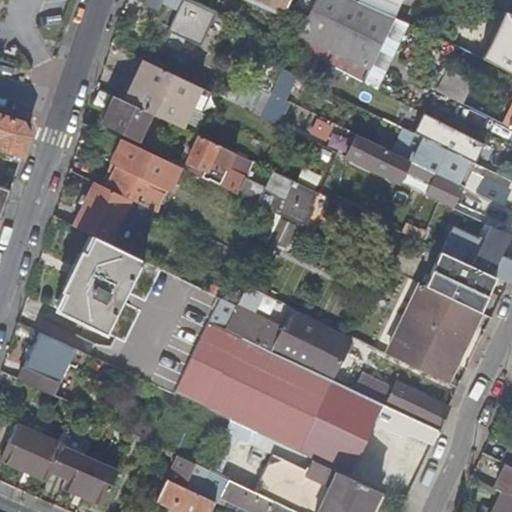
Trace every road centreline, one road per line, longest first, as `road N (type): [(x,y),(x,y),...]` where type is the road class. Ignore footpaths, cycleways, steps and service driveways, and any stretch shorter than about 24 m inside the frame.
road 1 (residential): [(422,511),(511,326)]
road 2 (residential): [(64,107),(0,290)]
